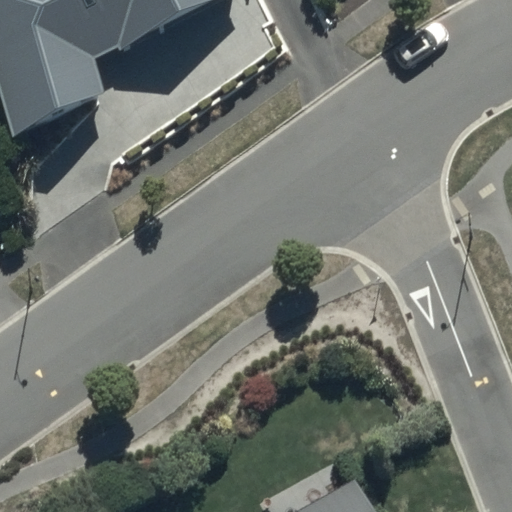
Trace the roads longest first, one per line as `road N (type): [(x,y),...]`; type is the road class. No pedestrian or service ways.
road 1 (residential): [(375,131),(0,402)]
road 2 (residential): [(511,484),(375,131)]
road 3 (residential): [(511,50),(375,131)]
